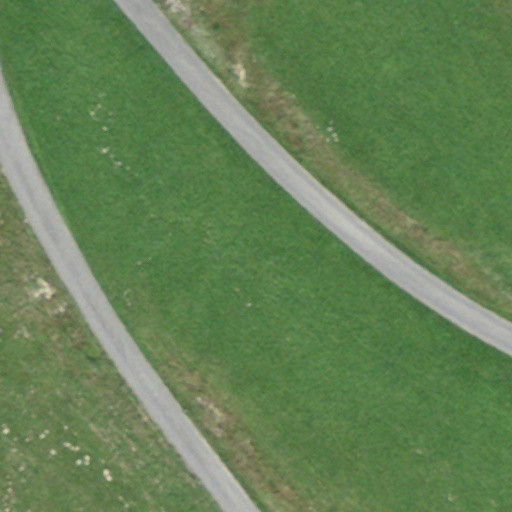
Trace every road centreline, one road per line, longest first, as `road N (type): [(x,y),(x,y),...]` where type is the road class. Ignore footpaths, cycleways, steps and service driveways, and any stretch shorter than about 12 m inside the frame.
road 1 (residential): [(134,0),(312,199),(401,271),(511,341)]
road 2 (residential): [(243,511),(106,327),(37,212),(0,120)]
